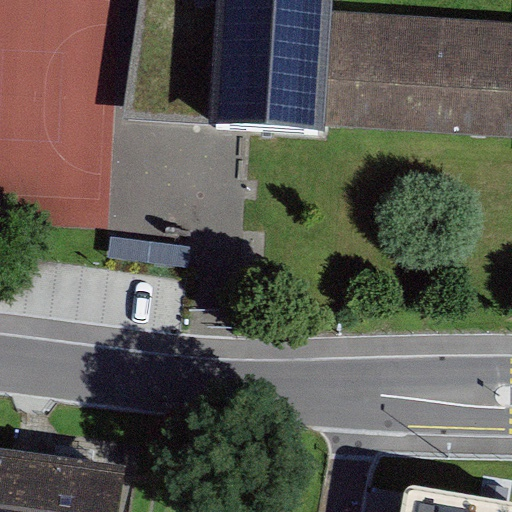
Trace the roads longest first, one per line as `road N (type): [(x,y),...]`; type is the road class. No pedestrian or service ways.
road 1 (residential): [(360,396),(163,382),(0,359)]
road 2 (residential): [(511,399),(360,396)]
